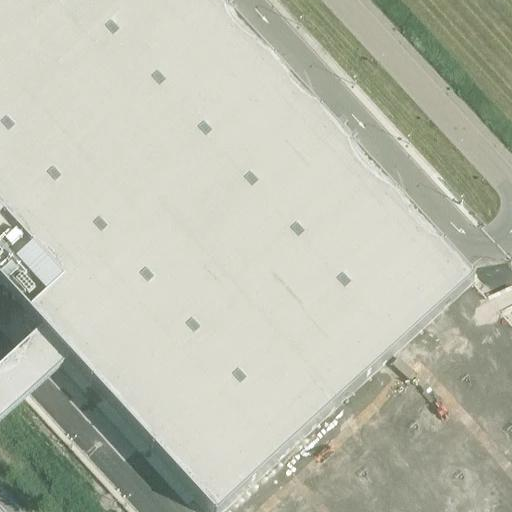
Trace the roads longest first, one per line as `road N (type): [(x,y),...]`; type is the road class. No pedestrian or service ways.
road 1 (unknown): [(245,511),(462,314),(511,229)]
road 2 (unknown): [(0,332),(175,511)]
road 3 (unclassified): [(511,170),(353,0)]
road 4 (unknown): [(511,383),(360,511)]
